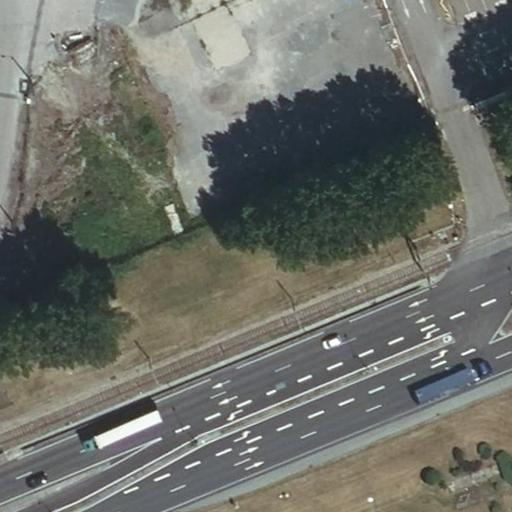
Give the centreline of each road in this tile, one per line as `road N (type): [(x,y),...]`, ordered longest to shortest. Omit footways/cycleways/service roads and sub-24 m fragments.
road 1 (secondary): [(511,273),(0,486)]
road 2 (secondary): [(126,511),(511,354)]
